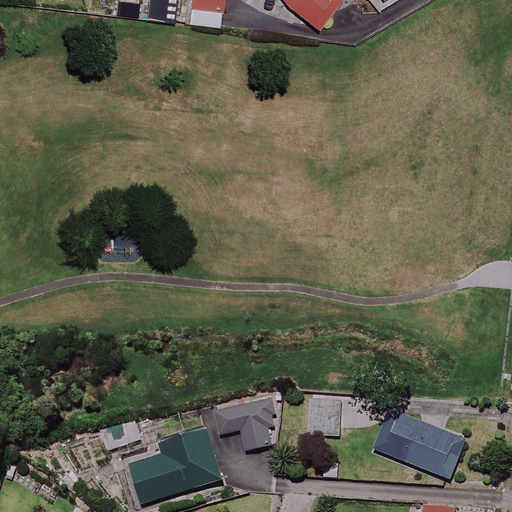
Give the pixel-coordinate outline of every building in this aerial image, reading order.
[(176,0),(149,0),(148,21),(175,22),(176,0)] [(222,0),(189,0),(187,25),(219,29),(222,0)] [(288,0),(289,0),(286,3),(315,30),(343,0),(288,0)] [(219,436),(240,432),(244,452),(272,446),(267,426),(274,425),(270,401),(214,413),(219,436)] [(465,443),(390,413),(374,451),(450,480),(465,443)] [(139,435),(132,421),(104,435),(110,448),(139,435)] [(223,481),(207,428),(161,442),(165,456),(123,469),(134,507),(223,481)] [(93,511),(77,503),(71,511),(93,511)]
